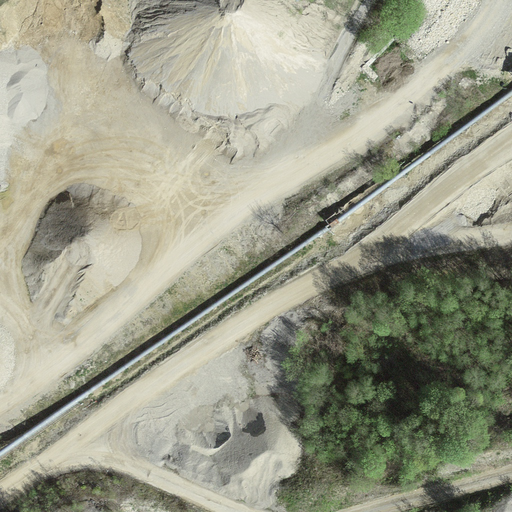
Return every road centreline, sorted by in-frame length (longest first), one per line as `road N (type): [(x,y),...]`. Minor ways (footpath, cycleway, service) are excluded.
road 1 (track): [(511,238),(331,269),(236,321),(0,497)]
road 2 (track): [(40,464),(97,461),(231,511)]
